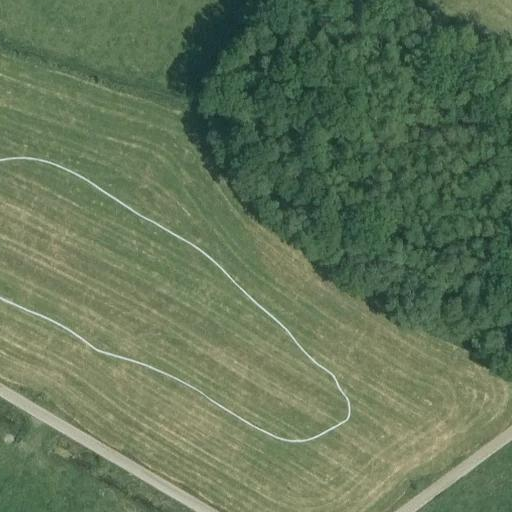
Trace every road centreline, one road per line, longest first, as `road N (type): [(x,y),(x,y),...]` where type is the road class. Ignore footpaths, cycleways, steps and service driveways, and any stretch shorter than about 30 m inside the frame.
road 1 (track): [(0,390),(203,511)]
road 2 (track): [(406,511),(511,433)]
